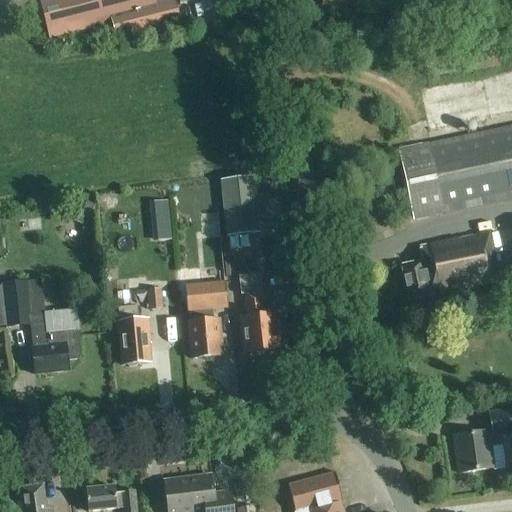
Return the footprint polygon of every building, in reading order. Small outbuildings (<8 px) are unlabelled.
[(179,25),(172,0),(156,4),(154,0),(39,0),(50,41),(110,25),(114,43),(179,25)] [(319,0),(321,9),(345,3),(346,9),(385,0),(319,0)] [(428,77),(499,68),(496,45),(425,55),(428,77)] [(430,115),(452,110),(448,91),(426,96),(430,115)] [(511,128),(431,146),(430,144),(398,151),(413,220),(445,214),(445,212),(511,197),(511,128)] [(253,178),(222,181),(228,237),(259,234),(253,178)] [(78,199),(63,232),(79,240),(95,206),(78,199)] [(150,222),(168,220),(166,202),(148,204),(150,222)] [(424,262),(400,267),(408,302),(504,282),(493,232),(421,247),(424,262)] [(244,355),(280,352),(276,316),(263,318),(259,277),(239,279),(241,298),(245,297),(247,319),(241,320),(244,355)] [(147,292),(148,312),(162,311),(160,290),(159,282),(144,283),(145,292),(147,292)] [(192,361),(222,358),(218,322),(213,322),(212,311),(228,310),(225,284),(184,288),(187,314),(189,313),(190,324),(188,325),(192,361)] [(28,297),(27,285),(3,288),(7,328),(31,325),(33,349),(32,349),(35,377),(68,373),(67,362),(78,361),(81,358),(78,333),(74,331),(47,333),(45,316),(44,317),(30,318),(28,297)] [(42,296),(28,297),(30,318),(44,317),(42,296)] [(123,367),(150,365),(145,320),(136,321),(135,308),(117,309),(123,367)] [(511,409),(488,413),(491,433),(488,434),(488,433),(453,438),(459,475),(493,470),(490,448),(502,446),(501,437),(511,435),(511,409)] [(304,472),(324,469),(323,460),(303,463),(304,472)] [(342,505),(334,476),(287,489),(293,511),(340,511),(339,506),(342,505)] [(213,478),(189,481),(192,511),(232,511),(230,492),(215,494),(213,478)] [(192,511),(189,481),(165,484),(168,511),(192,511)] [(43,487),(15,491),(17,511),(51,511),(51,508),(46,509),(43,487)] [(115,495),(114,489),(85,492),(87,511),(89,511),(122,509),(122,511),(135,511),(133,491),(120,493),(121,494),(115,495)]
